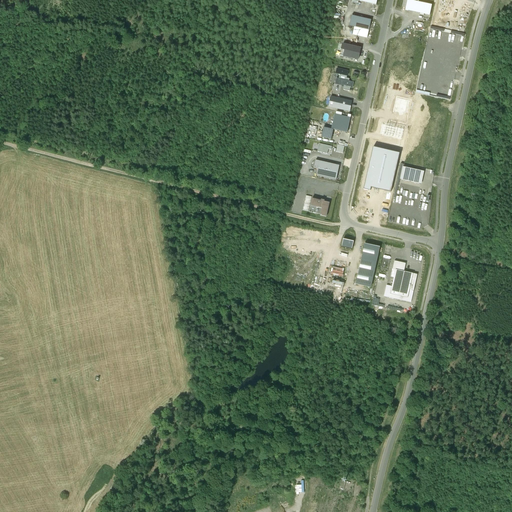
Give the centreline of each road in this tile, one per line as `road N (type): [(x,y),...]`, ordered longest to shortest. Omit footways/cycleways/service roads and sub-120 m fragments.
road 1 (track): [(345,221),(283,214),(0,141)]
road 2 (unclassified): [(440,244),(348,223),(343,214),(390,0)]
road 3 (unclassified): [(372,511),(440,244)]
road 4 (unclassified): [(440,244),(449,162),(489,0)]
